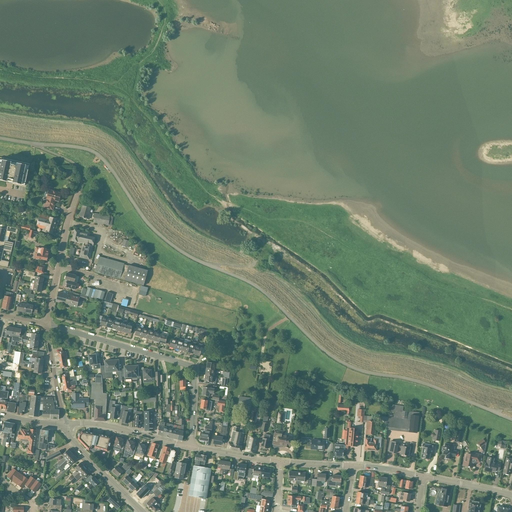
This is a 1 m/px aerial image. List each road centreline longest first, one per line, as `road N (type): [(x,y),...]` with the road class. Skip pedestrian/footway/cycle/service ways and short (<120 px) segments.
road 1 (unclassified): [(511,419),(334,358),(261,289),(154,231),(95,153),(0,137)]
road 2 (residential): [(191,447),(192,367),(47,325)]
road 3 (residential): [(47,325),(78,187)]
road 4 (unclassified): [(191,447),(100,424),(65,425)]
